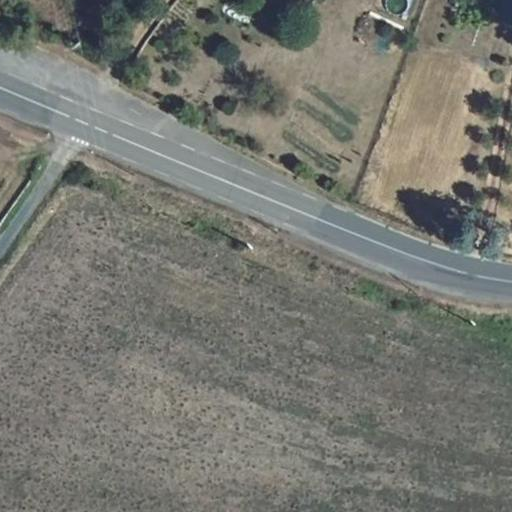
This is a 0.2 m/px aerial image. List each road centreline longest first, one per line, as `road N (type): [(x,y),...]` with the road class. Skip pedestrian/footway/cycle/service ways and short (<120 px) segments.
road 1 (tertiary): [(84,122),(385,247),(511,281)]
road 2 (unclassified): [(0,243),(84,122)]
